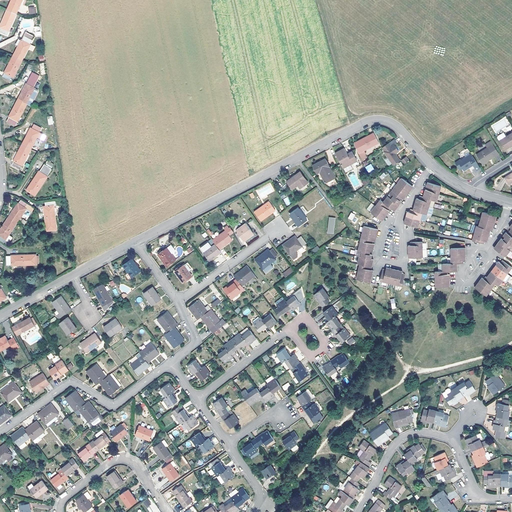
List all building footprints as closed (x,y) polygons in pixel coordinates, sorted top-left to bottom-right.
[(22,0),(11,0),(7,10),(16,14),(21,2),(22,0)] [(0,32),(7,35),(16,14),(7,10),(0,27),(0,32)] [(30,44),(35,36),(26,31),(13,56),(22,61),(28,48),(30,49),(32,45),(30,44)] [(16,72),(22,61),(13,56),(3,76),(11,81),(13,77),(12,76),(14,72),(16,72)] [(34,88),(38,80),(31,76),(18,100),(27,105),(27,104),(31,106),(39,91),(38,90),(35,88),(34,88)] [(20,117),(27,105),(18,100),(7,121),(16,125),(18,121),(17,120),(19,116),(20,117)] [(31,128),(23,144),(31,148),(37,136),(36,136),(38,131),(40,132),(42,128),(34,124),(32,128),(31,128)] [(503,131),(497,135),(505,148),(510,146),(511,145),(511,133),(507,137),(503,131)] [(374,133),(358,142),(362,151),(363,151),(379,143),(374,133)] [(489,148),(477,155),(482,164),(499,154),(492,141),(487,145),(489,148)] [(392,146),(390,143),(382,147),(394,165),(401,161),(396,154),(399,151),(395,144),(392,146)] [(23,144),(12,165),(20,169),(23,165),(21,164),(23,160),(24,161),(31,148),(23,144)] [(350,164),(357,161),(358,160),(353,151),(348,154),(345,148),(335,153),(343,168),(344,168),(350,164)] [(477,170),(481,168),(472,154),(461,160),(460,160),(455,163),(456,164),(459,162),(463,168),(464,171),(473,165),(477,170)] [(326,158),(313,165),(317,174),(320,172),(321,171),(323,174),(322,175),(326,183),(336,178),(326,158)] [(54,164),(48,160),(46,164),(52,169),(54,164)] [(38,191),(52,169),(46,164),(45,164),(40,171),(39,171),(27,190),(34,194),(36,191),(38,191)] [(368,172),(374,170),(371,164),(365,166),(368,172)] [(300,172),(287,182),(292,189),(298,185),(301,189),(308,183),(300,172)] [(406,196),(412,189),(410,187),(412,185),(402,178),(397,184),(392,190),(388,196),(383,202),(380,200),(375,207),(371,212),(383,221),(384,218),(390,211),(388,210),(390,207),(392,208),(393,209),(395,207),(397,208),(401,203),(402,201),(400,200),(402,197),(404,195),(406,196)] [(410,225),(413,226),(418,227),(420,220),(425,221),(427,214),(429,207),(431,199),(437,201),(439,194),(441,186),(428,182),(427,186),(429,187),(428,190),(426,189),(424,194),(427,194),(426,197),(423,197),(420,196),(419,199),(417,198),(415,207),(417,208),(416,211),(414,210),(411,209),(410,212),(408,211),(405,220),(408,221),(407,224),(410,225)] [(32,212),(34,208),(21,199),(19,202),(18,203),(8,218),(16,224),(23,213),(24,214),(27,209),(32,212)] [(56,201),(45,202),(46,206),(46,212),(45,212),(47,230),(57,229),(54,208),(57,207),(56,201)] [(269,201),(255,212),(261,221),(276,210),(269,201)] [(299,208),(290,214),(299,226),(307,220),(299,208)] [(496,220),(497,216),(483,211),(481,219),(479,226),(472,224),(470,232),(475,233),(472,240),(484,244),(485,241),(487,241),(490,233),(491,230),(493,230),(494,227),(496,220)] [(336,218),(330,217),(327,233),(333,234),(336,218)] [(16,224),(8,218),(0,230),(0,240),(3,243),(5,241),(6,239),(10,242),(13,237),(9,235),(16,224)] [(247,224),(237,231),(244,241),(254,234),(247,224)] [(511,224),(510,227),(511,229),(508,233),(506,232),(503,236),(505,237),(504,239),(502,238),(497,245),(494,248),(506,256),(511,250),(507,247),(510,245),(511,246),(511,224)] [(216,244),(219,249),(232,239),(229,235),(233,232),(230,228),(228,226),(224,228),(226,231),(213,241),(216,244)] [(357,279),(371,283),(372,279),(373,271),(371,270),(372,267),(370,266),(370,263),(373,264),(374,260),(371,259),(372,255),(370,254),(371,251),(373,252),(374,248),(375,244),(372,243),(373,240),(376,241),(378,232),(375,232),(376,229),(364,226),(362,233),(360,241),(359,248),(357,256),(360,257),(358,264),(360,264),(358,272),(357,279)] [(298,239),(295,236),(283,245),(291,255),(293,259),(298,256),(297,253),(296,251),(299,249),(301,252),(305,249),(303,246),(298,239)] [(301,236),(298,239),(303,246),(307,243),(301,236)] [(409,255),(409,258),(423,257),(423,249),(423,242),(411,242),(411,245),(408,245),(409,255)] [(209,261),(221,252),(219,249),(216,244),(211,247),(207,243),(201,247),(205,252),(204,252),(209,261)] [(171,245),(158,255),(167,266),(176,260),(173,255),(176,252),(171,245)] [(435,271),(435,279),(436,287),(451,286),(450,282),(450,274),(447,274),(447,271),(458,271),(458,267),(457,263),(464,263),(463,260),(466,260),(466,253),(466,247),(451,248),(451,256),(451,263),(443,264),(443,265),(438,265),(439,271),(435,271)] [(270,251),(268,249),(255,260),(263,269),(276,259),(275,257),(270,251)] [(39,264),(39,255),(36,256),(36,255),(18,255),(18,257),(12,257),(12,255),(7,255),(7,265),(36,264),(39,264)] [(132,258),(123,264),(132,277),(141,271),(132,258)] [(477,284),(475,287),(487,296),(491,289),(495,284),(499,286),(503,280),(507,282),(511,276),(508,274),(511,267),(511,266),(502,260),(501,262),(499,261),(494,268),(489,274),(487,277),(485,276),(484,278),(482,277),(477,284)] [(189,262),(175,272),(183,282),(192,276),(189,271),(193,268),(189,262)] [(236,279),(242,286),(255,276),(248,265),(234,276),(236,279)] [(286,277),(294,271),(291,267),(283,273),(286,277)] [(383,269),(380,281),(387,283),(395,284),(402,286),(404,280),(405,274),(402,273),(402,271),(398,270),(398,272),(395,272),(395,269),(387,267),(386,270),(383,269)] [(232,299),(244,289),(242,286),(236,279),(224,289),(232,299)] [(103,284),(95,289),(99,296),(98,297),(103,306),(113,301),(103,284)] [(153,287),(144,293),(153,305),(161,299),(153,287)] [(294,294),(295,296),(299,302),(304,298),(301,288),(294,294)] [(323,288),(315,294),(318,298),(317,299),(323,307),(330,301),(327,297),(329,296),(323,288)] [(56,316),(59,319),(71,310),(61,296),(52,302),(61,313),(56,316)] [(292,308),(294,311),(298,308),(297,307),(301,304),(299,302),(295,296),(287,302),(292,308)] [(287,312),(292,308),(287,302),(283,297),(275,303),(277,305),(278,307),(274,311),(279,317),(285,311),(287,312)] [(214,308),(220,302),(217,298),(211,304),(214,308)] [(189,308),(198,319),(201,317),(211,309),(209,306),(206,308),(199,300),(189,308)] [(332,306),(324,313),(326,316),(326,317),(329,321),(336,316),(338,314),(332,306)] [(211,309),(201,317),(211,329),(220,321),(211,309)] [(168,312),(158,320),(168,333),(175,327),(178,325),(168,312)] [(268,327),(270,329),(274,326),(273,325),(277,322),(271,314),(263,320),(268,327)] [(330,326),(333,330),(341,324),(342,324),(336,316),(329,321),(326,323),(329,327),(330,326)] [(18,335),(23,332),(35,325),(37,324),(36,323),(34,324),(31,318),(31,317),(19,324),(13,327),(18,335)] [(71,321),(68,317),(60,323),(68,335),(76,329),(70,321),(71,321)] [(264,330),(268,327),(263,320),(261,317),(253,324),(259,332),(263,329),(264,330)] [(117,319),(104,327),(110,336),(123,327),(117,319)] [(333,330),(332,331),(338,339),(339,338),(342,342),(351,336),(341,324),(333,330)] [(185,340),(175,327),(168,333),(165,335),(175,348),(185,340)] [(256,338),(250,330),(242,336),(247,343),(249,345),(253,342),(253,341),(256,338)] [(243,346),(247,343),(242,336),(240,333),(232,340),(239,348),(243,345),(243,346)] [(95,334),(81,344),(87,353),(102,342),(95,334)] [(0,351),(3,350),(11,345),(14,350),(20,347),(15,338),(9,341),(6,335),(1,338),(2,340),(0,341),(0,351)] [(239,348),(232,340),(224,346),(226,349),(232,355),(237,352),(236,350),(239,348)] [(140,353),(148,362),(159,354),(152,343),(140,353)] [(277,354),(283,363),(285,361),(292,356),(288,350),(287,351),(285,348),(277,354)] [(232,355),(226,349),(219,355),(225,363),(229,360),(229,361),(234,358),(233,356),(232,355)] [(138,375),(150,365),(148,362),(140,353),(136,356),(139,359),(131,365),(138,375)] [(331,362),(336,368),(340,365),(341,367),(349,362),(343,353),(339,356),(339,355),(331,361),(331,362)] [(292,356),(285,361),(291,369),(293,367),(300,363),(297,359),(298,358),(295,354),(292,356)] [(68,369),(63,360),(56,365),(57,366),(50,370),(56,379),(63,374),(62,373),(68,369)] [(196,373),(202,368),(196,360),(188,366),(191,370),(190,371),(193,375),(196,373)] [(309,374),(301,362),(300,363),(293,367),(296,372),(294,373),(296,377),(294,379),(297,383),(309,374)] [(329,376),(337,370),(336,368),(331,362),(327,365),(326,364),(322,367),(329,376)] [(100,383),(106,377),(97,364),(87,372),(97,385),(100,383)] [(211,374),(205,366),(202,368),(196,373),(199,377),(200,376),(202,380),(211,374)] [(112,373),(110,375),(119,387),(121,385),(112,373)] [(495,373),(486,381),(490,386),(489,388),(494,394),(505,385),(495,373)] [(50,384),(44,374),(31,382),(37,392),(42,389),(41,388),(45,385),(46,386),(50,384)] [(106,377),(100,383),(110,395),(120,388),(119,387),(110,375),(106,377)] [(268,383),(267,384),(268,387),(273,394),(277,391),(276,390),(280,387),(275,380),(272,375),(266,380),(268,383)] [(465,382),(458,386),(464,396),(467,393),(471,391),(471,393),(476,390),(470,381),(465,383),(465,382)] [(15,382),(1,392),(9,402),(22,392),(15,382)] [(282,386),(284,391),(291,387),(288,382),(282,386)] [(173,392),(176,391),(173,386),(172,387),(169,383),(161,389),(166,397),(173,392)] [(464,396),(458,386),(451,390),(449,387),(442,392),(445,398),(450,405),(453,403),(454,404),(458,401),(457,400),(461,398),(464,396)] [(259,400),(263,397),(261,393),(257,387),(248,393),(244,396),(250,405),(254,402),(258,399),(259,400)] [(263,397),(266,401),(270,399),(271,399),(275,397),(273,394),(268,387),(261,393),(263,397)] [(65,398),(76,411),(79,409),(86,404),(75,390),(65,398)] [(299,402),(302,406),(309,401),(312,399),(306,391),(297,397),(300,401),(299,402)] [(176,396),(173,392),(166,397),(163,399),(170,407),(178,401),(175,397),(176,396)] [(221,416),(229,411),(226,407),(228,406),(222,398),(213,404),(216,408),(215,408),(221,416)] [(497,408),(498,409),(498,412),(497,416),(508,418),(510,410),(508,410),(510,400),(503,399),(502,404),(498,403),(497,408)] [(86,404),(79,409),(92,427),(98,423),(103,419),(89,401),(86,404)] [(309,401),(302,406),(305,411),(306,410),(315,423),(324,416),(315,403),(312,405),(309,401)] [(52,404),(38,414),(49,427),(58,419),(56,416),(59,414),(52,404)] [(12,415),(5,405),(0,408),(0,423),(1,424),(12,415)] [(181,405),(172,411),(181,423),(184,422),(190,417),(187,413),(186,413),(181,405)] [(392,414),(395,427),(406,424),(406,422),(408,421),(413,420),(412,416),(414,416),(412,409),(410,410),(410,409),(392,414)] [(431,421),(434,422),(437,411),(429,409),(429,410),(424,409),(421,420),(426,422),(427,420),(431,421)] [(231,415),(229,411),(221,416),(227,425),(228,424),(231,428),(239,422),(234,414),(231,415)] [(437,411),(434,422),(438,423),(442,424),(441,425),(446,427),(449,416),(444,414),(444,413),(437,411)] [(190,417),(184,422),(189,430),(198,424),(195,420),(196,419),(193,415),(190,417)] [(507,426),(508,418),(497,416),(497,419),(496,423),(494,423),(493,428),(497,429),(496,436),(505,438),(506,431),(504,430),(505,426),(507,426)] [(69,429),(74,425),(68,418),(63,422),(69,429)] [(31,437),(33,440),(45,431),(38,421),(26,430),(31,437)] [(370,434),(378,446),(388,439),(386,437),(389,436),(393,432),(386,423),(370,434)] [(122,424),(110,433),(116,441),(128,432),(122,424)] [(153,431),(139,426),(136,435),(150,440),(153,431)] [(25,442),(31,437),(26,430),(23,427),(11,436),(19,446),(25,442)] [(98,438),(90,444),(96,452),(108,442),(111,440),(105,432),(103,429),(96,435),(98,438)] [(255,438),(260,445),(264,443),(266,445),(274,439),(268,431),(264,433),(263,432),(255,438)] [(283,441),(289,449),(297,443),(295,441),(300,438),(294,431),(287,437),(287,438),(283,441)] [(200,445),(205,440),(200,432),(191,438),(197,447),(200,445)] [(471,447),(472,451),(483,446),(488,444),(487,440),(481,443),(480,439),(478,440),(476,435),(465,439),(468,444),(469,443),(471,447)] [(205,440),(200,445),(205,453),(214,447),(211,443),(212,442),(209,438),(205,440)] [(256,449),(260,445),(255,438),(247,444),(248,445),(244,448),(250,457),(258,450),(256,449)] [(162,442),(154,447),(162,460),(164,458),(166,461),(172,457),(165,447),(168,445),(165,440),(162,442)] [(360,459),(369,466),(371,463),(368,460),(376,449),(364,440),(359,446),(365,451),(360,459)] [(408,460),(411,463),(418,459),(417,457),(425,451),(419,443),(415,446),(414,445),(410,448),(411,450),(408,452),(405,454),(408,460)] [(96,452),(90,444),(78,453),(84,460),(96,452)] [(5,445),(0,448),(0,461),(1,463),(12,454),(5,445)] [(486,458),(485,454),(486,453),(484,447),(483,446),(472,451),(474,454),(475,458),(474,458),(476,463),(486,458)] [(435,462),(438,469),(448,465),(447,461),(445,457),(447,457),(445,452),(434,457),(436,461),(435,462)] [(62,469),(64,471),(67,475),(79,467),(73,459),(61,468),(62,469)] [(409,474),(415,469),(411,463),(408,460),(406,462),(403,464),(402,462),(397,466),(403,475),(407,472),(409,474)] [(223,465),(220,461),(214,466),(212,467),(218,475),(221,474),(227,469),(224,465),(223,465)] [(170,463),(162,469),(171,481),(179,475),(170,463)] [(366,470),(369,468),(363,463),(360,466),(359,465),(350,477),(357,481),(361,476),(363,477),(367,471),(366,470)] [(270,464),(262,470),(265,474),(264,475),(267,479),(276,472),(270,464)] [(438,469),(435,471),(437,474),(441,472),(443,476),(444,475),(447,480),(457,475),(455,470),(453,471),(452,467),(450,464),(448,465),(438,469)] [(221,474),(226,482),(234,476),(232,472),(233,471),(229,467),(227,469),(221,474)] [(57,487),(69,477),(67,475),(64,471),(59,474),(52,480),(57,487)] [(115,471),(107,476),(116,488),(124,483),(115,471)] [(502,485),(502,474),(494,473),(494,471),(489,471),(488,475),(484,475),(484,483),(488,483),(489,487),(494,487),(494,485),(498,485),(502,485)] [(509,473),(502,474),(502,485),(505,485),(509,485),(510,487),(511,486),(511,475),(509,475),(509,473)] [(345,493),(354,499),(356,496),(354,494),(358,488),(356,486),(359,483),(357,481),(350,477),(349,476),(344,483),(347,485),(345,488),(343,491),(345,493)] [(427,486),(431,485),(423,476),(422,479),(427,486)] [(384,494),(391,499),(393,496),(394,497),(402,486),(390,477),(385,483),(391,487),(388,492),(386,491),(384,494)] [(32,483),(28,486),(37,497),(48,488),(42,481),(35,487),(32,483)] [(181,485),(173,491),(185,507),(192,501),(181,485)] [(233,501),(238,507),(242,504),(241,503),(250,497),(243,488),(238,491),(237,491),(236,489),(229,494),(231,497),(233,501)] [(129,489),(120,495),(129,507),(137,501),(129,489)] [(435,502),(440,508),(449,501),(447,498),(444,495),(446,494),(443,490),(434,497),(437,501),(435,502)] [(334,502),(329,509),(333,511),(344,511),(345,511),(343,510),(347,504),(349,505),(354,499),(345,493),(337,504),(334,502)] [(84,495),(76,500),(84,511),(85,511),(86,511),(92,507),(93,506),(88,500),(84,495)] [(369,511),(379,511),(385,505),(379,500),(369,511)] [(224,503),(219,506),(223,511),(234,511),(235,511),(236,511),(240,510),(238,507),(233,501),(225,506),(224,503)] [(449,501),(440,508),(442,511),(456,511),(458,511),(452,503),(451,504),(449,501)]
